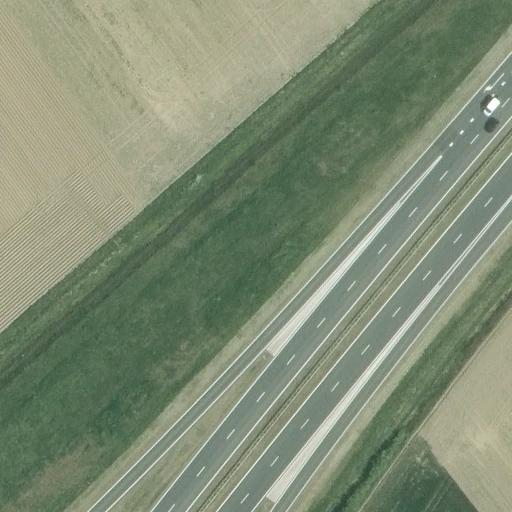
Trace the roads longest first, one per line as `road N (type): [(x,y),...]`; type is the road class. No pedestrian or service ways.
road 1 (trunk): [(452,165),(97,511)]
road 2 (trunk): [(452,165),(169,511)]
road 3 (trunk): [(235,511),(511,174)]
road 4 (trunk): [(278,511),(511,176)]
